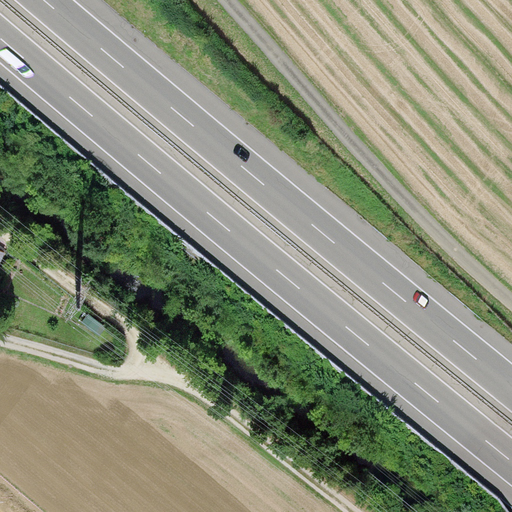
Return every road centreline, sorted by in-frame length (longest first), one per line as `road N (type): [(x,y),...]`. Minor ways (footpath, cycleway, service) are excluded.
road 1 (motorway): [(0,40),(511,462)]
road 2 (motorway): [(511,386),(40,0)]
road 3 (unclassified): [(227,0),(404,197),(511,300)]
road 4 (track): [(0,231),(188,382)]
road 5 (track): [(188,382),(347,511)]
road 6 (track): [(0,341),(109,373),(188,382)]
